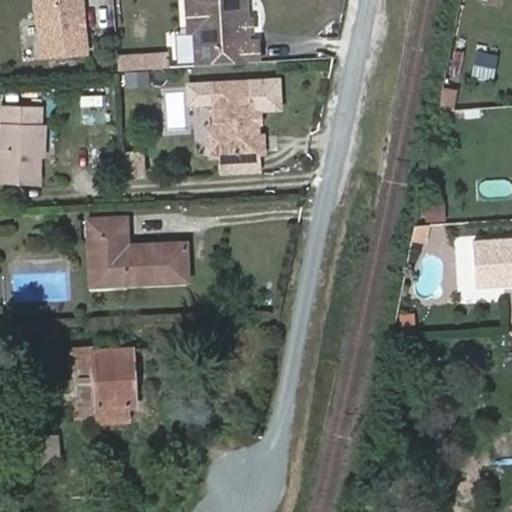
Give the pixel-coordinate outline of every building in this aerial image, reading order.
[(77,0),(34,0),(38,54),(81,50),(77,0)] [(255,47),(243,47),(243,36),(242,25),(241,0),(184,3),(185,35),(192,35),(194,68),(256,66),(255,47)] [(117,50),(116,67),(166,67),(166,51),(117,50)] [(478,50),(472,76),(493,82),(499,55),(478,50)] [(250,121),(250,111),(254,111),(253,81),(211,82),(212,126),(207,125),(208,154),(260,153),(260,134),(255,134),(255,121),(250,121)] [(455,109),(458,87),(443,85),(439,107),(455,109)] [(1,148),(1,182),(38,182),(38,106),(0,105),(0,121),(1,148)] [(143,177),(141,156),(116,157),(117,179),(143,177)] [(424,220),(446,220),(445,199),(424,199),(424,220)] [(126,217),(89,219),(92,285),(188,279),(185,241),(128,244),(126,217)] [(511,237),(469,241),(471,284),(511,281),(511,237)] [(398,313),(400,330),(415,329),(414,311),(398,313)] [(71,366),(80,366),(83,417),(99,416),(100,420),(127,418),(126,405),(134,404),(131,346),(92,349),(92,346),(69,346),(71,366)] [(61,460),(59,433),(22,435),(23,462),(25,462),(56,460),(61,460)] [(56,460),(25,462),(26,477),(57,475),(56,460)]
